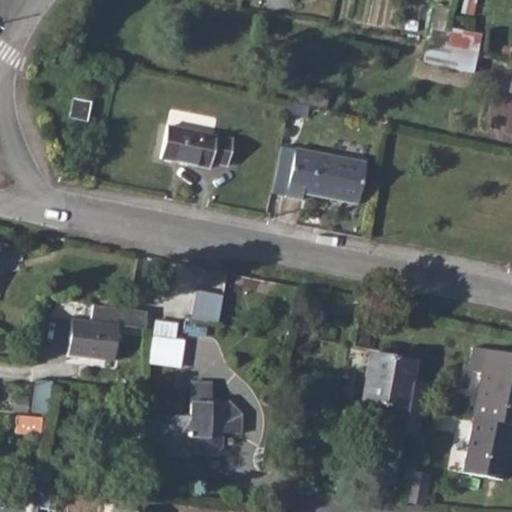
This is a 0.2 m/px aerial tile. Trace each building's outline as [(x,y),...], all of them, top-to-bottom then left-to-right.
[(434,12),(428,41),(445,44),(452,16),(434,12)] [(428,41),(423,62),(472,73),(477,52),(470,50),(449,45),(445,44),(428,41)] [(72,97),(68,117),(85,121),(89,100),(72,97)] [(172,109),(169,121),(214,131),(217,118),(172,109)] [(166,125),(159,157),(209,167),(210,161),(227,165),(232,139),(166,125)] [(292,149),(283,197),(300,200),(302,195),(355,204),(362,164),(292,149)] [(195,291),(191,318),(206,321),(217,323),(221,296),(195,291)] [(92,317),(145,323),(146,309),(93,303),(92,317)] [(191,318),(185,317),(183,332),(204,335),(206,321),(191,318)] [(179,365),(183,320),(155,318),(151,362),(179,365)] [(71,320),(67,355),(113,361),(117,326),(71,320)] [(481,376),(473,419),(511,426),(511,355),(476,349),(470,374),(481,376)] [(345,371),(340,397),(396,408),(391,431),(415,438),(421,408),(425,387),(411,384),(414,362),(370,353),(366,371),(360,369),(359,373),(345,371)] [(151,414),(150,434),(168,455),(188,456),(189,453),(222,455),(224,433),(239,433),(240,430),(241,416),(229,401),(210,401),(211,382),(191,381),(189,416),(151,414)] [(39,382),(36,413),(51,414),(55,384),(39,382)] [(511,426),(473,419),(462,472),(502,481),(511,442),(511,426)]
